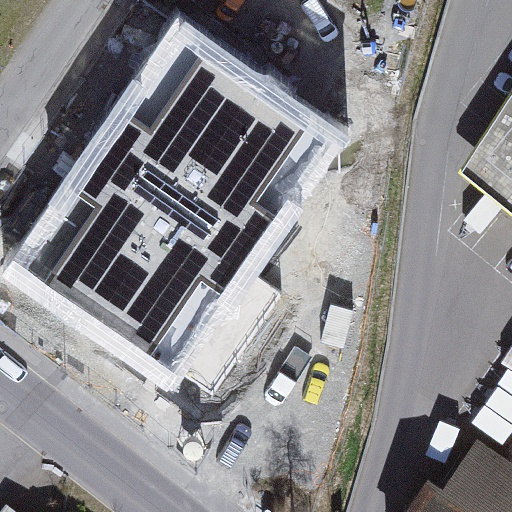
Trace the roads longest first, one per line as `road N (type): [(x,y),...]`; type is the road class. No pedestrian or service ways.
road 1 (residential): [(0,185),(114,0)]
road 2 (unclassified): [(0,384),(164,511)]
